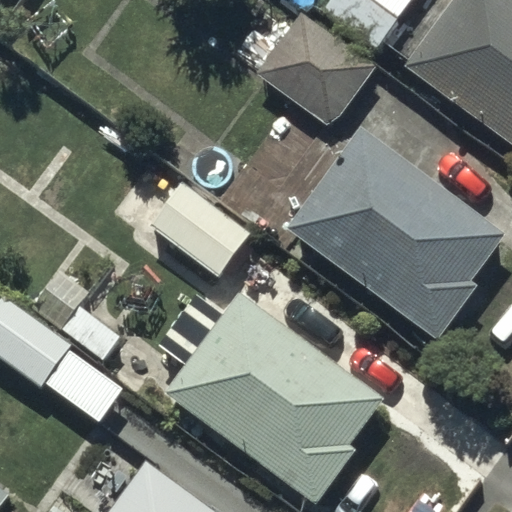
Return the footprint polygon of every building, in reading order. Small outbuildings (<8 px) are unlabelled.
[(377,44),(399,16),(376,0),(324,0),(322,4),(377,44)] [(511,0),(473,0),(412,84),(511,159),(511,0)] [(254,14),(231,44),(259,66),(255,70),(331,128),(378,68),(300,9),(280,35),(254,14)] [(294,229),(436,338),(478,285),(469,278),(503,232),(366,123),(286,224),(294,229)] [(219,272),(251,229),(184,179),(152,222),(219,272)] [(57,269),(30,303),(103,361),(123,336),(79,302),(87,292),(57,269)] [(243,287),(165,389),(315,503),(357,447),(350,442),(385,394),(243,287)] [(0,296),(0,356),(41,388),(46,381),(97,420),(122,386),(69,346),(72,342),(5,290),(0,296)] [(221,511),(145,455),(102,511),(221,511)]
